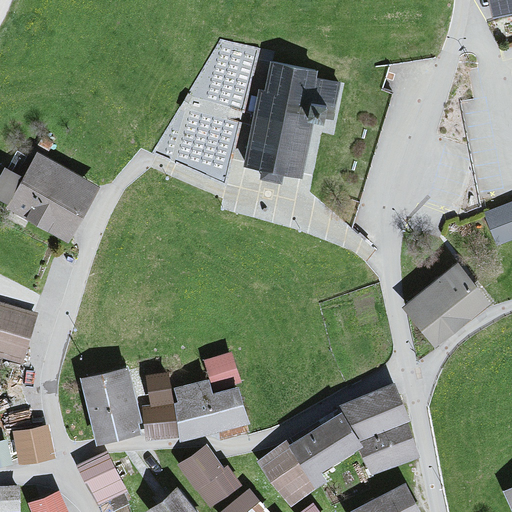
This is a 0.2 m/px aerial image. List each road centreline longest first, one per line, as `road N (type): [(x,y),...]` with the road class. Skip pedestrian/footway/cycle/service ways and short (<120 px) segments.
road 1 (residential): [(53,459),(43,410),(58,298),(103,183),(135,156),(391,261)]
road 2 (residential): [(53,459),(117,446),(259,441),(408,366)]
road 3 (tertiary): [(391,261),(461,27)]
road 4 (residential): [(511,148),(461,27)]
road 5 (residential): [(412,388),(436,354),(511,306)]
road 6 (tertiary): [(435,511),(412,388)]
